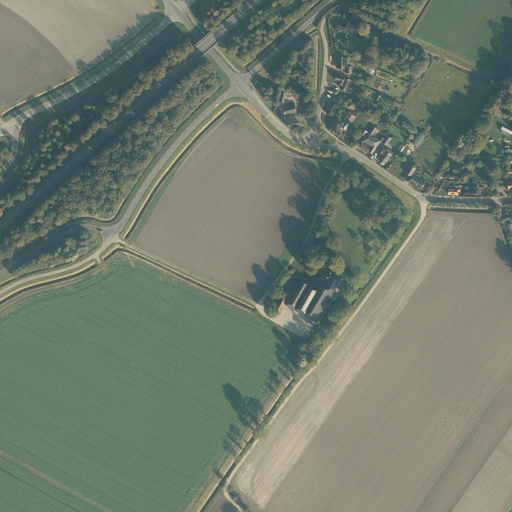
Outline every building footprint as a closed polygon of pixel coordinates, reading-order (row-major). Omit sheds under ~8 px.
[(347,20),(345,23),(338,21),(336,27),(341,29),(341,30),(347,32),(348,28),(356,31),(358,27),(356,26),(357,24),(347,20)] [(370,36),(379,39),(382,41),(383,39),(384,36),(383,35),(381,35),(381,34),(378,33),(372,30),(371,34),(370,36)] [(344,58),(344,57),(339,57),(339,63),(337,63),(337,68),(345,69),(345,72),(352,72),(352,66),(348,66),(348,61),(349,61),(349,58),(344,58)] [(341,89),(350,93),(352,89),(347,87),(350,79),(337,74),(335,80),(340,82),(339,84),(342,85),(341,89)] [(374,99),(380,102),(383,97),(377,94),(374,99)] [(330,105),(328,104),(325,111),(326,112),(326,113),(332,116),(338,103),(332,101),(330,105)] [(296,112),(295,104),(283,105),(285,114),(296,112)] [(349,112),(345,119),(351,123),(356,116),(353,115),(349,112)] [(339,127),(341,128),(344,124),(337,119),(333,123),(334,124),(331,129),(336,132),(339,127)] [(377,128),(373,126),(359,147),(367,153),(368,151),(372,154),(381,141),(372,135),(377,128)] [(418,130),(410,141),(416,146),(425,135),(418,130)] [(386,146),(391,138),(387,136),(382,143),(386,146)] [(393,156),(386,151),(387,150),(382,147),(378,153),(382,156),(379,161),(384,164),(386,161),(387,161),(389,158),(391,159),(393,156)] [(416,185),(422,189),(425,183),(420,181),(421,180),(417,178),(417,177),(412,174),(416,168),(410,165),(404,173),(411,177),(408,181),(416,186),(416,185)] [(446,177),(457,179),(459,170),(453,169),(453,170),(448,169),(446,177)] [(464,196),(476,196),(476,195),(479,195),(481,194),(481,191),(480,190),(477,190),(477,184),(470,184),(469,190),(464,189),(464,196)] [(459,185),(449,185),(448,185),(448,194),(457,195),(457,192),(459,192),(459,191),(459,185)] [(316,284),(300,275),(289,293),(286,291),(275,309),(280,312),(284,304),(318,323),(333,296),(332,295),(335,291),(334,290),(336,286),(341,288),(343,285),(340,283),(343,279),(331,272),(327,278),(328,279),(326,282),(319,278),(316,284)]
